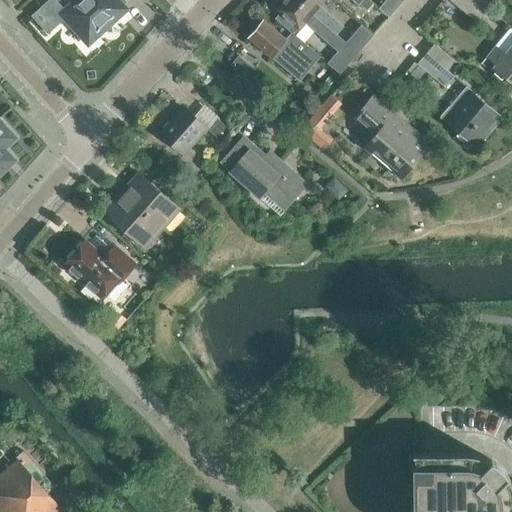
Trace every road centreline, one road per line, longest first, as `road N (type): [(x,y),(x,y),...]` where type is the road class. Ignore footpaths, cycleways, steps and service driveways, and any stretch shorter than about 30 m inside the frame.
road 1 (residential): [(91,137),(215,0)]
road 2 (residential): [(0,253),(91,137)]
road 3 (residential): [(91,137),(0,39)]
